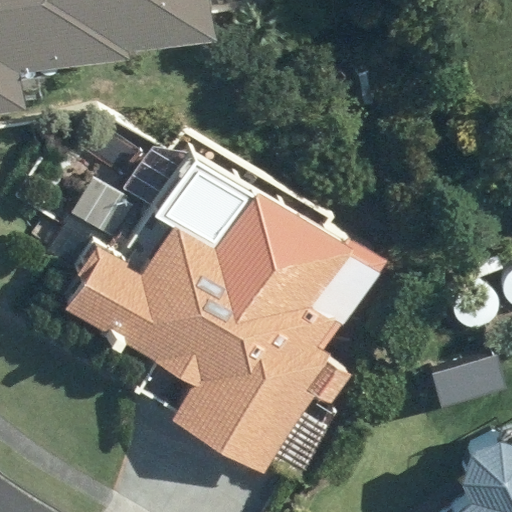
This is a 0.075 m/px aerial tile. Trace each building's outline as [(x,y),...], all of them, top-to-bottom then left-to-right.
[(198,0),(0,0),(0,112),(22,109),(14,70),(125,50),(124,42),(204,27),(198,0)] [(142,143),(104,119),(79,160),(117,183),(142,143)] [(89,189),(75,211),(90,220),(105,200),(89,189)] [(170,416),(261,469),(267,459),(296,476),(316,442),(331,403),(303,386),(325,349),(312,340),(323,323),(331,327),(376,253),(359,244),(330,293),(317,286),(338,250),(241,194),(212,242),(171,217),(141,266),(90,235),(70,270),(79,275),(62,304),(191,381),(170,416)] [(498,255),(477,265),(484,279),(505,269),(498,255)] [(511,511),(511,435),(494,430),(464,446),(455,471),(468,494),(448,511),(511,511)]
